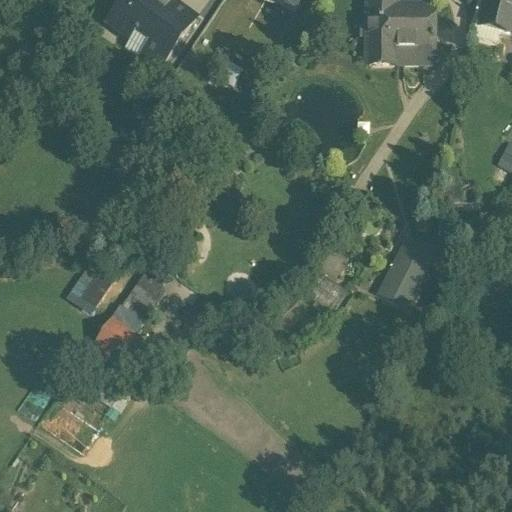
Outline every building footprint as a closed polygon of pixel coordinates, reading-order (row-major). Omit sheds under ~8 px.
[(196,24),(164,0),(162,0),(131,0),(110,30),(164,69),(196,24)] [(300,0),(266,0),(293,14),(300,0)] [(511,0),(487,0),(485,10),(511,17),(511,0)] [(381,9),(380,12),(366,12),(365,52),(394,53),(396,53),(396,12),(396,8),(394,6),(391,4),(388,4),(385,5),(382,6),(381,9)] [(511,17),(485,10),(479,9),(475,28),(501,35),(505,34),(510,30),(511,27),(511,17)] [(431,13),(396,12),(396,53),(431,53),(431,46),(433,46),(433,42),(431,42),(431,13)] [(258,37),(233,25),(221,50),(240,60),(246,62),(258,37)] [(274,44),(258,37),(246,62),(240,60),(238,64),(249,69),(258,49),(269,54),(274,44)] [(396,53),(394,53),(394,69),(431,69),(431,53),(396,53)] [(236,90),(243,70),(217,60),(209,80),(236,90)] [(511,176),(511,145),(509,144),(497,168),(511,176)] [(405,242),(382,289),(411,303),(434,257),(405,242)] [(86,271),(68,305),(97,319),(114,285),(86,271)] [(144,277),(112,324),(134,338),(154,309),(150,305),(161,289),(144,277)] [(334,316),(349,295),(333,284),(318,305),(334,316)]
